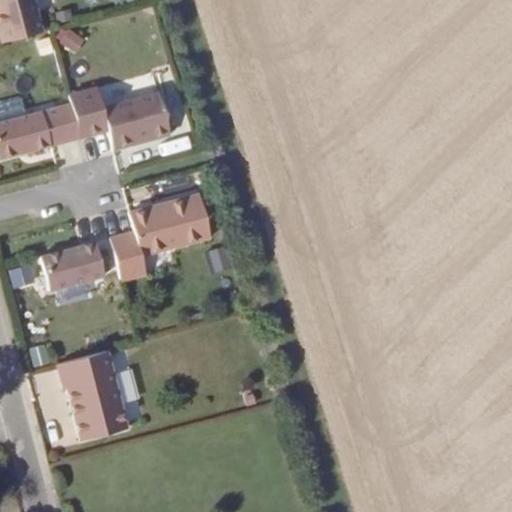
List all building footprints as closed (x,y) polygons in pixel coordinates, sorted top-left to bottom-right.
[(0,0),(0,40),(1,43),(41,33),(32,0),(0,0)] [(75,52),(83,38),(63,26),(55,40),(75,52)] [(158,93),(101,108),(95,88),(67,95),(69,104),(78,138),(107,131),(112,150),(169,135),(158,93)] [(0,160),(78,138),(69,104),(0,123),(0,160)] [(209,238),(197,194),(126,213),(132,232),(108,239),(120,281),(145,275),(139,256),(209,238)] [(103,277),(94,243),(38,257),(48,291),(103,277)] [(80,441),(126,428),(106,351),(56,365),(63,389),(66,388),(80,441)]
